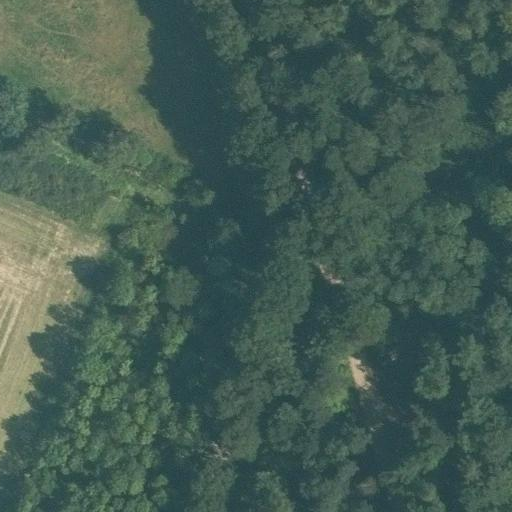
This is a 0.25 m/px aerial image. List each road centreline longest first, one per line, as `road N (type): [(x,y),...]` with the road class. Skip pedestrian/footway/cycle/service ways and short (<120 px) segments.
road 1 (track): [(246,0),(362,361),(396,511)]
road 2 (track): [(362,361),(511,391)]
